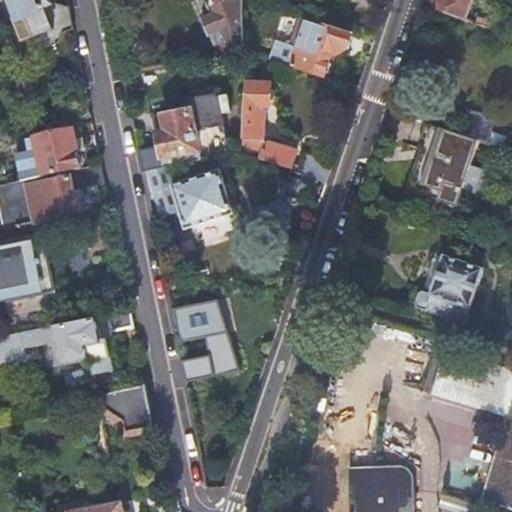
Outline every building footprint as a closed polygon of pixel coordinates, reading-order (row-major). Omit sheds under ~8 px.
[(70,15),(68,4),(47,8),(44,0),(0,0),(0,4),(1,7),(7,5),(13,23),(8,26),(17,50),(49,38),(44,25),(71,21),(70,15)] [(204,0),(211,13),(202,18),(220,57),(242,51),(246,51),(243,0),(204,0)] [(430,0),(427,11),(465,23),(472,0),(430,0)] [(1,7),(8,26),(13,23),(7,5),(1,7)] [(355,37),(307,21),(292,70),(324,81),(332,57),(337,58),(350,52),(355,37)] [(247,89),(239,158),(293,176),(297,159),(267,150),(267,153),(260,152),(261,144),(264,144),(268,114),(276,115),(277,109),(280,107),(281,98),(278,95),(278,92),(247,89)] [(158,148),(138,152),(143,174),(164,170),(229,158),(217,97),(182,103),(184,113),(153,119),(158,148)] [(57,124),(89,117),(86,99),(53,106),(57,124)] [(467,110),(459,134),(479,141),(486,144),(494,119),(467,110)] [(439,201),(436,208),(456,215),(465,191),(483,196),(491,173),(471,166),(479,141),(459,134),(428,124),(419,150),(424,151),(411,191),(439,201)] [(13,156),(19,183),(88,168),(84,151),(77,153),(72,131),(23,142),(25,154),(13,156)] [(267,153),(267,150),(268,145),(264,144),(261,144),(260,152),(267,153)] [(307,159),(301,179),(327,187),(334,167),(307,159)] [(19,183),(0,187),(0,230),(33,224),(77,215),(73,192),(102,186),(98,167),(98,166),(88,168),(19,183)] [(170,189),(164,170),(143,174),(148,202),(150,201),(155,220),(176,214),(181,232),(186,231),(223,221),(229,219),(216,175),(170,189)] [(227,235),(223,221),(186,231),(190,245),(227,235)] [(0,304),(64,290),(52,240),(0,251),(0,304)] [(422,293),(417,311),(465,326),(485,271),(444,258),(431,296),(422,293)] [(365,306),(342,300),(335,326),(357,334),(365,306)] [(132,331),(128,314),(55,328),(63,368),(89,363),(91,369),(98,371),(105,370),(111,364),(107,343),(101,345),(100,338),(132,331)] [(511,370),(448,351),(434,395),(506,417),(483,499),(511,507),(511,370)] [(153,436),(143,389),(110,396),(115,416),(127,413),(132,440),(153,436)] [(409,511),(408,478),(405,471),(396,466),(343,468),(344,511),(409,511)] [(125,511),(123,503),(78,511),(125,511)]
